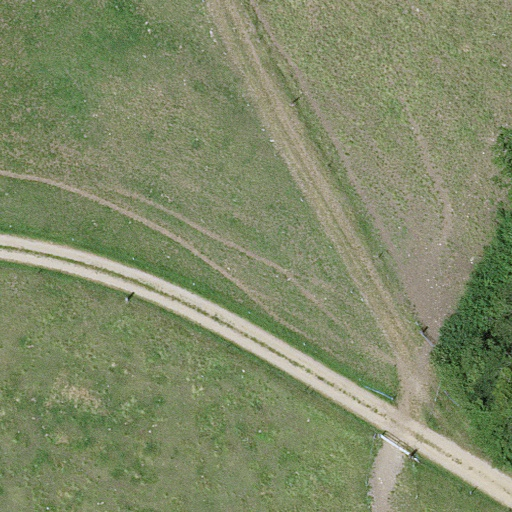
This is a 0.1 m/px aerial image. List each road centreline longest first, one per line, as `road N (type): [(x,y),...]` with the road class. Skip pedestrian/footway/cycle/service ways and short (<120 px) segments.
road 1 (track): [(511,503),(213,318),(136,286),(0,250)]
road 2 (track): [(460,468),(445,418),(254,93),(215,0)]
